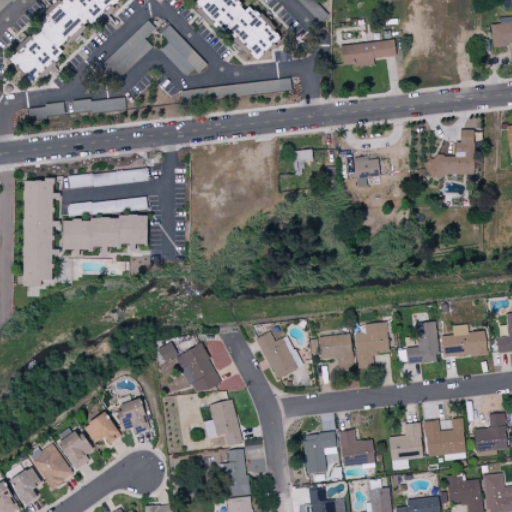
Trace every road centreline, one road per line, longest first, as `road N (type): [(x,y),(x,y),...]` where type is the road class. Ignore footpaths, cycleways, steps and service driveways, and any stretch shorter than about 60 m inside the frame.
road 1 (tertiary): [(0,153),(511,94)]
road 2 (residential): [(267,414),(511,385)]
road 3 (residential): [(281,511),(267,414),(226,335)]
